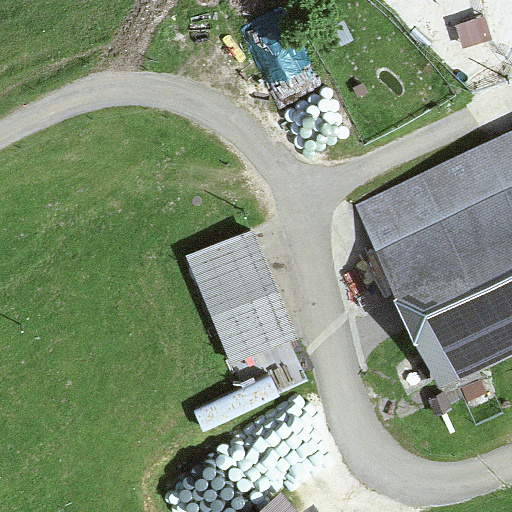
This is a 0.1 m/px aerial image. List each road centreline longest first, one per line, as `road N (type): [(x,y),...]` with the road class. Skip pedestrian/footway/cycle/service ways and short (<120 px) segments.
road 1 (unclassified): [(0,136),(91,89),(166,89),(228,118),(295,194),(345,399),(364,443),(396,473),(421,483),(448,484),(511,463)]
road 2 (track): [(295,194),(488,107),(477,64),(438,0)]
